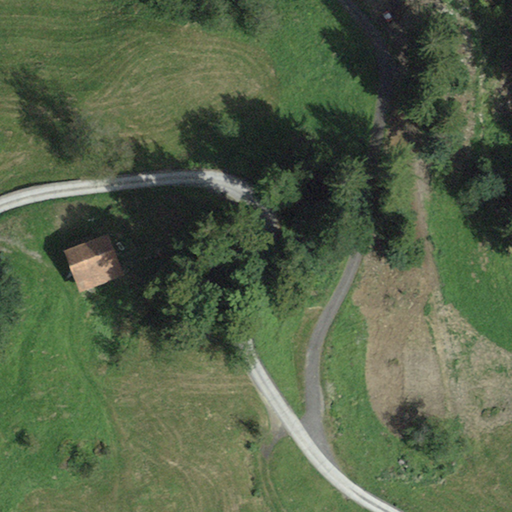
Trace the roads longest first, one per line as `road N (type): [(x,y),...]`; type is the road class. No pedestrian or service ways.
road 1 (unclassified): [(0,205),(186,176),(227,181),(258,201),(268,238),(243,314),(251,361),(315,457),(387,511)]
road 2 (track): [(315,457),(314,356),(364,232),(390,59),(344,0)]
